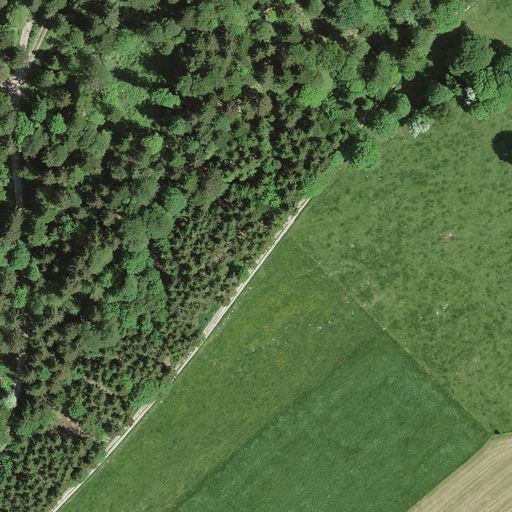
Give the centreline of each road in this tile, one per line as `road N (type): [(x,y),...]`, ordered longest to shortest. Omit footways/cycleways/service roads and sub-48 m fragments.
road 1 (track): [(473,0),(409,61),(203,340),(51,511)]
road 2 (track): [(0,439),(19,381),(20,75),(40,0)]
